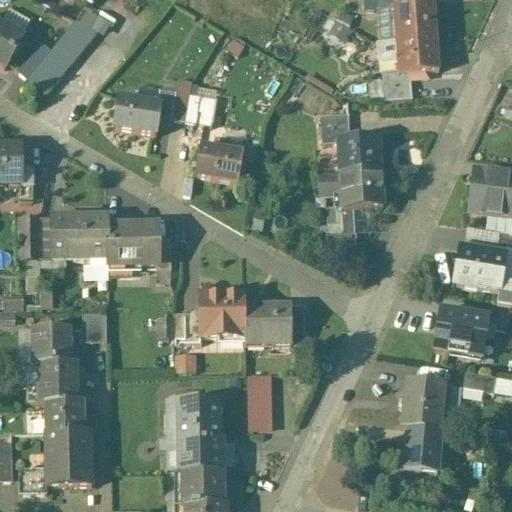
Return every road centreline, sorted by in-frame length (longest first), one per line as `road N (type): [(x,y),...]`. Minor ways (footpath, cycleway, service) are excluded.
road 1 (residential): [(0,106),(370,319)]
road 2 (residential): [(370,319),(498,47)]
road 3 (residential): [(287,506),(370,319)]
